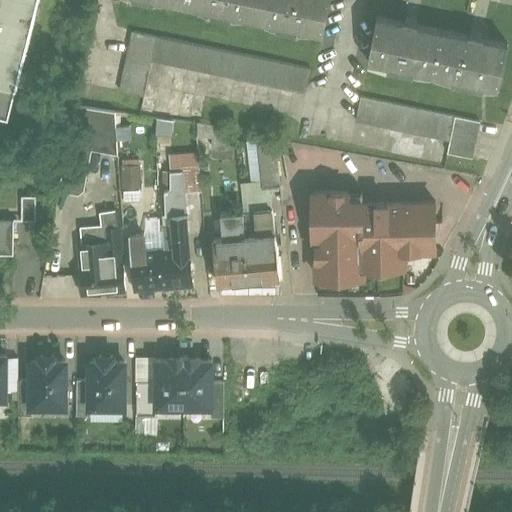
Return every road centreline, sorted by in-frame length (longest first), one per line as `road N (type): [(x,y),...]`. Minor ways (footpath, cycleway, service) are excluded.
road 1 (residential): [(0,316),(294,318)]
road 2 (tertiary): [(444,511),(481,369)]
road 3 (tertiary): [(444,366),(431,511)]
road 4 (residential): [(430,311),(294,318)]
road 5 (residential): [(294,318),(426,346)]
